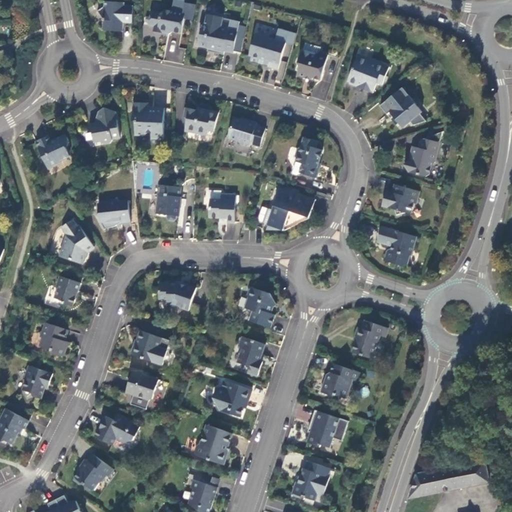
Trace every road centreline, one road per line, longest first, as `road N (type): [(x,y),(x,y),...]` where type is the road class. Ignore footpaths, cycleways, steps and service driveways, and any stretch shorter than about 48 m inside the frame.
road 1 (residential): [(294,259),(158,255),(135,262),(122,278),(83,395),(41,473),(0,496)]
road 2 (residential): [(334,244),(356,170),(340,129),(321,115),(141,69),(89,72)]
road 3 (tertiary): [(492,59),(505,140),(484,224),(456,283)]
road 4 (residential): [(244,511),(312,306)]
road 5 (tertiary): [(448,345),(390,511)]
road 6 (tertiary): [(478,288),(511,146)]
